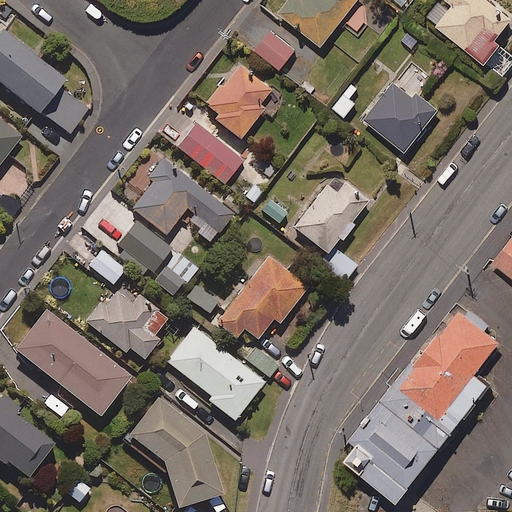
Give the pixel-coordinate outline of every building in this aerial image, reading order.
[(354,6),(358,0),(289,0),(281,11),(323,44),(342,21),(359,34),(371,19),(354,6)] [(511,18),(511,17),(489,0),(448,0),(454,4),(449,10),(439,2),(427,17),(504,76),(511,64),(511,53),(495,40),(511,18)] [(66,80),(3,30),(0,33),(0,81),(68,135),(89,109),(61,87),(66,80)] [(296,50),(271,31),(257,49),(281,69),(296,50)] [(217,114),(214,119),(242,139),(264,109),(261,106),(272,90),(236,64),(226,77),(229,79),(223,87),(219,84),(204,105),(217,114)] [(417,100),(393,82),(364,120),(407,152),(439,109),(421,96),(417,100)] [(356,103),(345,93),(334,106),(345,116),(356,103)] [(0,163),(21,136),(0,120),(0,163)] [(243,160),(196,124),(178,148),(224,184),(243,160)] [(235,212),(160,159),(145,180),(152,185),(134,210),(167,234),(180,216),(214,241),(235,212)] [(301,217),(294,226),(337,261),(333,265),(349,278),(359,266),(334,246),(339,239),(342,241),(355,225),(352,222),(369,202),(345,182),(338,191),(326,181),(298,215),(301,217)] [(9,196),(0,207),(0,208),(13,219),(23,207),(9,196)] [(287,213),(269,199),(260,210),(278,224),(287,213)] [(172,248),(137,221),(119,244),(126,249),(120,257),(144,274),(149,268),(154,272),(172,248)] [(511,240),(496,263),(511,274),(511,240)] [(125,269),(100,251),(89,266),(114,284),(125,269)] [(178,251),(153,280),(171,296),(183,281),(186,284),(199,269),(178,251)] [(308,287),(268,257),(217,323),(236,338),(244,328),(258,339),(274,319),(280,324),(308,287)] [(218,301),(195,287),(186,300),(209,314),(218,301)] [(102,302),(85,322),(125,356),(130,350),(144,362),(161,341),(155,336),(169,319),(138,293),(131,301),(119,291),(106,306),(102,302)] [(357,446),(347,459),(399,500),(490,383),(477,373),(501,342),(486,330),(490,324),(471,309),(467,314),(457,306),(351,442),(357,446)] [(131,376),(45,310),(15,350),(100,416),(131,376)] [(264,383),(194,327),(167,362),(210,396),(207,400),(234,421),(264,383)] [(279,365),(255,348),(247,360),(270,377),(279,365)] [(19,410),(0,395),(0,458),(27,479),(55,444),(16,414),(19,410)] [(203,434),(160,398),(129,434),(164,466),(177,509),(221,495),(203,434)] [(49,511),(53,508),(37,495),(28,506),(35,511),(49,511)]
